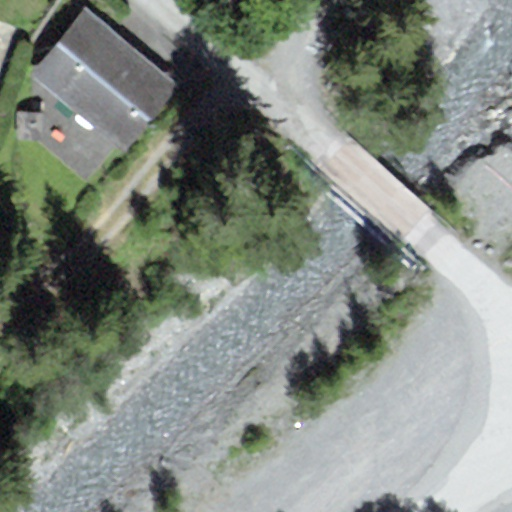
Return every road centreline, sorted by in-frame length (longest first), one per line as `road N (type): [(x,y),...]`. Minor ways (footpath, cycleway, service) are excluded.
road 1 (residential): [(511,327),(426,238),(158,0)]
road 2 (residential): [(413,511),(511,438)]
